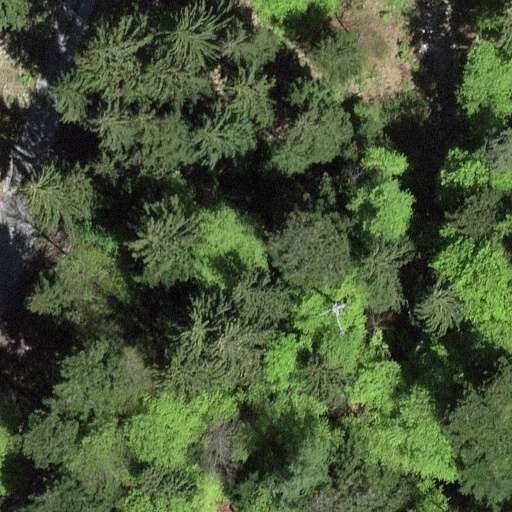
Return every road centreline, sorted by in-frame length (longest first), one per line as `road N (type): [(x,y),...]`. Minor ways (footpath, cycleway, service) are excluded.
road 1 (track): [(411,511),(458,120),(444,0)]
road 2 (track): [(76,0),(0,256)]
